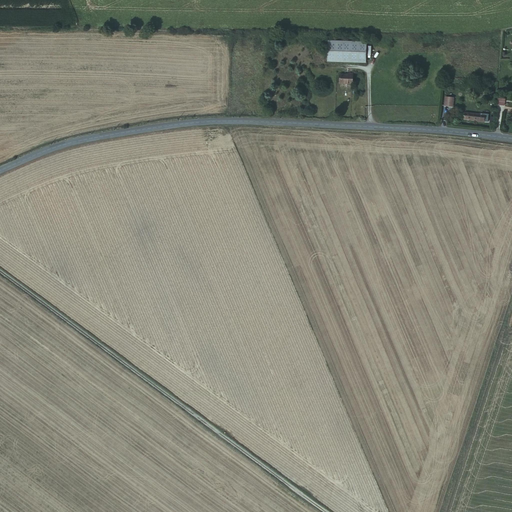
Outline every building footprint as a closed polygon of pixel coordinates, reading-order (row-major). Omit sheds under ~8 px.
[(366,41),(327,39),(326,61),(365,62),(366,41)] [(353,74),(339,73),(339,83),(352,84),(353,74)] [(452,88),(444,86),(443,96),(451,97),(452,88)] [(483,105),(463,103),(462,108),(475,110),(475,111),(482,112),(483,105)] [(463,120),(487,122),(488,114),(464,112),(463,120)]
